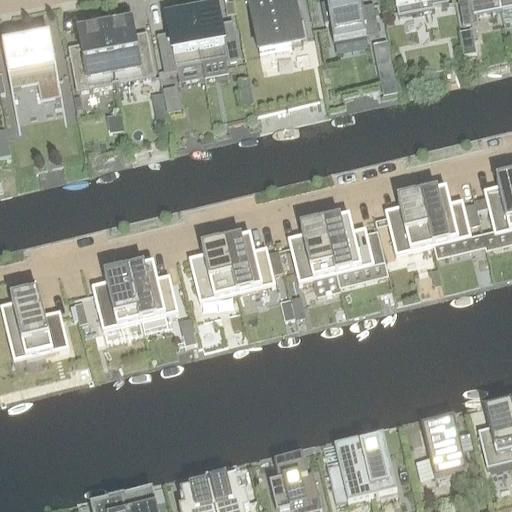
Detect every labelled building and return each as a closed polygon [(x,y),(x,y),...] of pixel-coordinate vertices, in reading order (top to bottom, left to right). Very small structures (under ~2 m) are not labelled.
[(280,0),(277,0),(249,5),(259,60),(291,54),(290,48),(302,46),(295,6),(282,8),(280,0)] [(357,0),(324,0),(326,7),(321,8),(325,28),(330,27),(334,47),(366,41),(379,38),(373,9),(360,11),(357,0)] [(393,0),(398,22),(434,15),(434,11),(448,8),(446,0),(393,0)] [(497,0),(456,0),(463,30),(477,27),(475,19),(500,15),(497,0)] [(511,0),(497,0),(500,15),(511,12),(511,0)] [(240,65),(234,37),(232,26),(220,28),(217,11),(191,16),(201,67),(225,62),(226,67),(240,65)] [(191,16),(166,21),(172,53),(159,55),(164,79),(177,76),(176,72),(201,67),(191,16)] [(123,24),(104,28),(117,97),(118,97),(116,89),(155,82),(148,45),(135,47),(132,28),(133,28),(132,27),(124,29),(123,24)] [(85,36),(77,38),(77,39),(78,38),(82,57),(69,60),(76,97),(115,89),(116,97),(117,97),(104,28),(84,32),(85,36)] [(469,35),(460,37),(462,49),(471,47),(469,35)] [(36,47),(4,53),(12,94),(38,89),(41,107),(62,103),(58,84),(57,84),(50,49),(37,52),(36,47)] [(386,47),(373,50),(376,66),(389,63),(386,47)] [(249,83),(240,84),(242,96),(251,94),(249,83)] [(175,91),(162,94),(164,106),(177,104),(175,91)] [(151,100),(154,113),(164,111),(162,98),(151,100)] [(80,101),(73,102),(75,112),(82,110),(80,101)] [(0,144),(0,157),(10,155),(7,143),(0,144)] [(498,193),(483,197),(485,203),(493,236),(494,241),(511,237),(511,181),(496,185),(498,193)] [(438,196),(421,200),(421,201),(433,252),(471,243),(465,217),(464,217),(463,212),(451,215),(446,194),(438,196)] [(385,217),(394,256),(396,261),(433,252),(421,201),(421,200),(416,201),(415,201),(397,205),(399,213),(385,217)] [(341,224),(324,228),(324,229),(336,280),(374,271),(374,270),(385,268),(377,237),(354,243),(349,222),(341,224)] [(324,229),(324,228),(319,229),(318,229),(300,233),(302,241),(288,244),(298,289),(336,280),(324,229)] [(242,243),(225,248),(225,249),(237,300),(275,291),(273,281),(283,278),(278,257),(267,259),(255,262),(250,242),(242,244),(242,243)] [(225,249),(225,248),(220,249),(219,248),(201,253),(203,261),(189,264),(199,309),(237,300),(225,249)] [(145,271),(128,275),(128,276),(140,328),(178,318),(172,292),(171,293),(170,287),(158,290),(153,270),(145,272),(145,271)] [(438,274),(430,276),(434,292),(442,290),(438,274)] [(140,328),(128,276),(128,275),(123,277),(122,276),(104,280),(106,288),(92,292),(102,337),(140,328)] [(300,302),(290,304),(295,325),(305,323),(300,302)] [(38,306),(0,315),(0,325),(8,358),(21,355),(25,371),(69,359),(60,327),(45,331),(38,306)] [(82,308),(74,310),(78,326),(86,324),(82,308)] [(194,338),(191,323),(179,326),(182,341),(194,338)] [(511,417),(510,408),(509,409),(509,410),(485,415),(489,434),(478,437),(486,474),(511,467),(511,417)] [(434,484),(466,477),(467,477),(454,423),(421,431),(434,484)] [(359,446),(372,503),(397,497),(383,440),(359,446)] [(344,492),(348,509),(372,503),(359,446),(334,452),(339,471),(327,474),(333,497),(339,496),(338,493),(344,492)] [(269,488),(275,511),(320,511),(313,478),(307,479),(302,460),(274,467),(279,486),(269,488)] [(226,484),(226,481),(225,479),(207,483),(213,511),(248,511),(245,496),(240,497),(239,493),(240,493),(239,488),(238,489),(236,481),(226,484)] [(213,511),(207,483),(188,488),(189,493),(180,495),(181,502),(180,502),(181,507),(183,507),(184,511),(178,511),(213,511)] [(122,504),(124,511),(150,511),(147,498),(122,504)]
